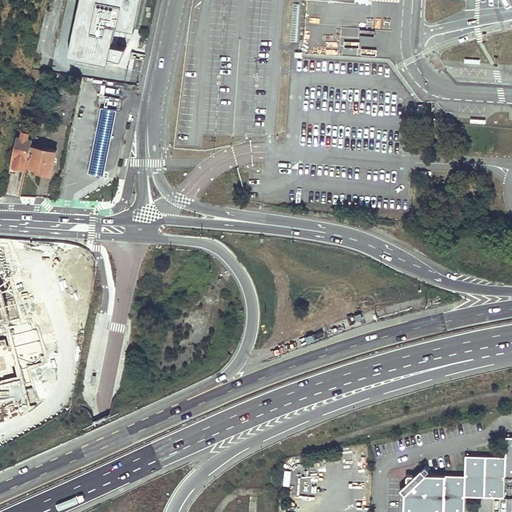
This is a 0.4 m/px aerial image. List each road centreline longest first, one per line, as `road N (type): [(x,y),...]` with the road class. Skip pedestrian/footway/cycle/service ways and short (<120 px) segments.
road 1 (motorway): [(21,511),(275,400),(509,333)]
road 2 (motorway): [(172,511),(186,489),(239,446),(312,413),(474,363),(509,333)]
road 3 (trunk): [(501,310),(325,355),(159,421)]
road 4 (trunk): [(124,236),(217,247),(242,274),(251,302),(250,336),(238,363),(159,421)]
road 5 (motorway): [(511,290),(459,286),(368,244),(292,228)]
road 6 (residential): [(292,228),(167,193),(150,127)]
road 7 (trunk): [(159,421),(0,493)]
road 8 (secondary): [(292,228),(143,218)]
road 9 (residential): [(6,228),(16,220),(143,218)]
